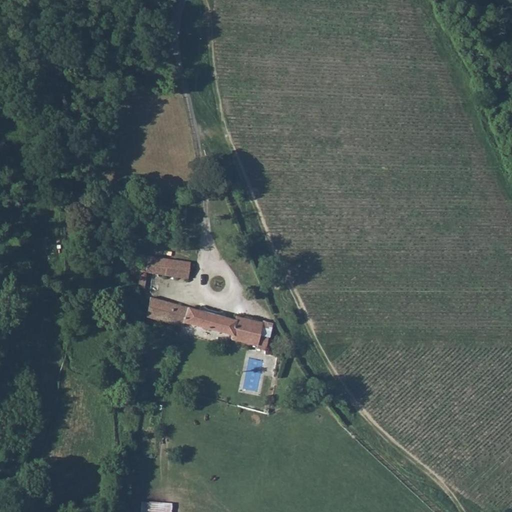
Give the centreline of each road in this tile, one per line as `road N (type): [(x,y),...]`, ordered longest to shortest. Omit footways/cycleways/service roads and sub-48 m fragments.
road 1 (track): [(447,511),(338,413),(274,308),(230,191),(203,0)]
road 2 (residential): [(218,287),(176,52),(183,0)]
